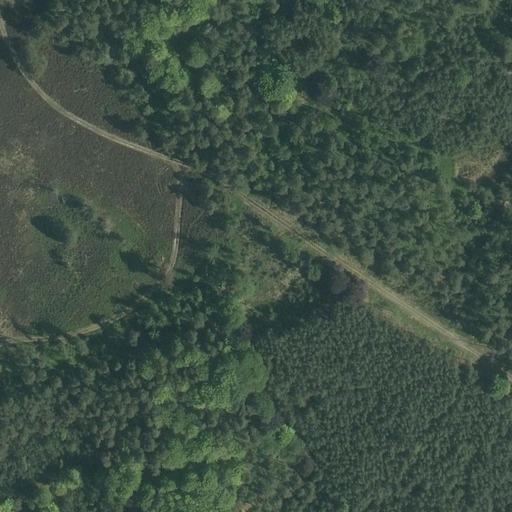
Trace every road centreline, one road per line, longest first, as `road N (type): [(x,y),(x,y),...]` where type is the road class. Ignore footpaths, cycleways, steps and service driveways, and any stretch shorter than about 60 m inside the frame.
road 1 (track): [(0,18),(27,77),(72,117),(216,178),(511,378)]
road 2 (track): [(0,344),(90,330),(148,295),(172,266),(181,178),(195,168)]
road 3 (track): [(216,178),(302,103),(301,91),(224,0)]
